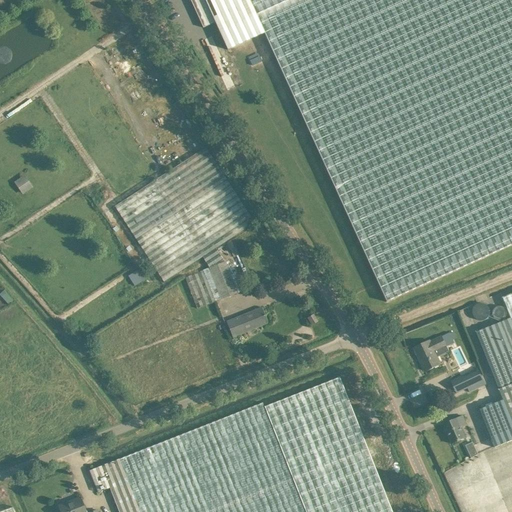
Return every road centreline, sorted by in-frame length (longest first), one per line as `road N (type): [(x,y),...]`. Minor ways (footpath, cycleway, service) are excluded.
road 1 (tertiary): [(355,337),(138,0)]
road 2 (unclassified): [(0,476),(355,337)]
road 3 (tertiary): [(438,511),(355,337)]
road 4 (track): [(355,337),(511,276)]
